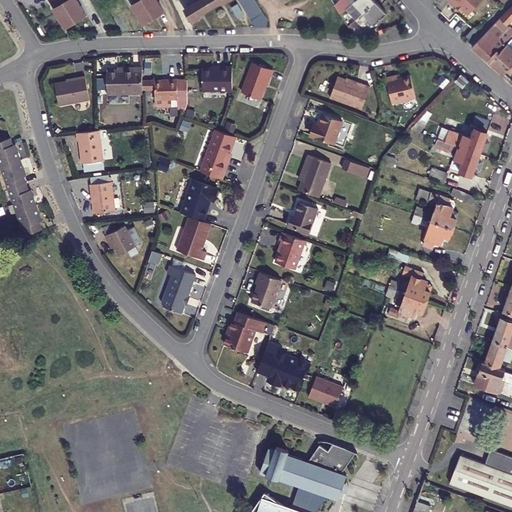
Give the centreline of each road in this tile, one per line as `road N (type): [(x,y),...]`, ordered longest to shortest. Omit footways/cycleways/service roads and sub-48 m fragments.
road 1 (residential): [(23,62),(55,183),(89,257),(190,363)]
road 2 (residential): [(190,363),(306,45)]
road 3 (residential): [(511,184),(410,459)]
road 4 (residential): [(35,56),(85,44),(306,45)]
road 5 (residential): [(190,363),(222,387),(410,459)]
road 6 (residential): [(306,45),(385,51),(443,36)]
